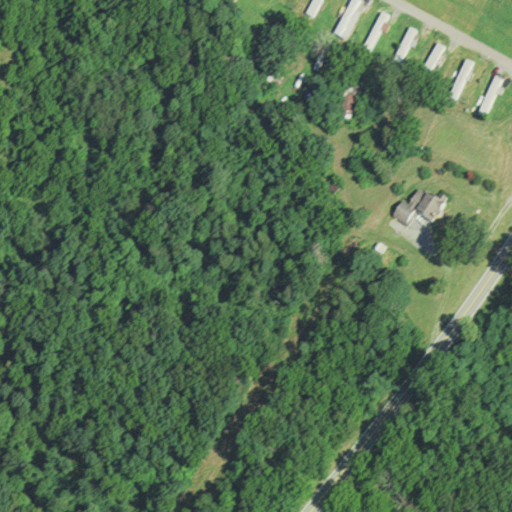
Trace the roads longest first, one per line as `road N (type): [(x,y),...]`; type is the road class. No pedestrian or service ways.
road 1 (primary): [(313,511),(511,245)]
road 2 (residential): [(389,0),(511,67)]
